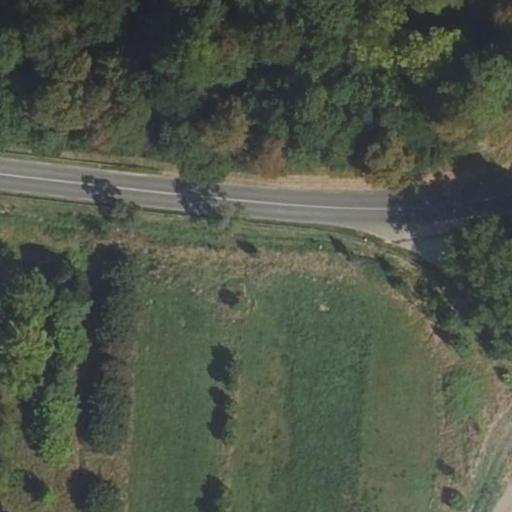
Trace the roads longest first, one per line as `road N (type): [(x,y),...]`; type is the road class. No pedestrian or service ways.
road 1 (primary): [(0,180),(429,214)]
road 2 (unclassified): [(429,214),(440,239),(511,325)]
